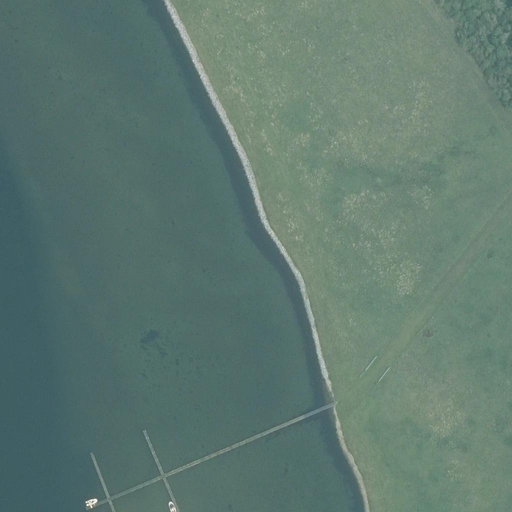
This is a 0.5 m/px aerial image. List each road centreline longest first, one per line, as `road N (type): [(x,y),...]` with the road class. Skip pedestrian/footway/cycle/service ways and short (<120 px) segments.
road 1 (track): [(365,387),(511,200)]
road 2 (track): [(511,123),(428,0)]
